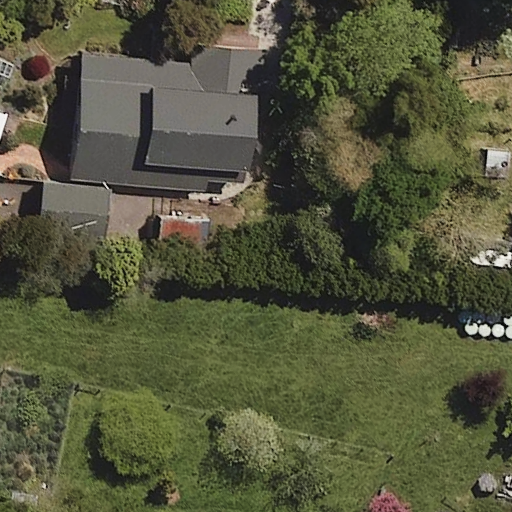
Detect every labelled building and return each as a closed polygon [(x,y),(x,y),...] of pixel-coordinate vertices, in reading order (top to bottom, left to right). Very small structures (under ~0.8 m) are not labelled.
[(73,50),(65,177),(206,185),(207,178),(237,180),(241,115),(250,116),(254,46),(187,42),(186,56),(73,50)] [(11,62),(0,57),(0,84),(1,86),(11,62)] [(511,148),(466,148),(466,176),(511,176),(511,148)] [(105,190),(31,187),(29,233),(103,236),(105,190)] [(511,262),(511,242),(475,242),(475,262),(511,262)]
